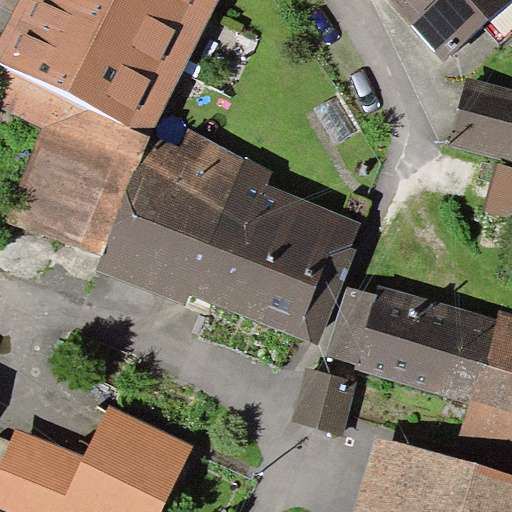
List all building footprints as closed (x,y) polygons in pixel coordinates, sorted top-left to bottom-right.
[(39,0),(3,71),(0,69),(0,73),(124,136),(158,68),(170,74),(175,65),(177,67),(186,55),(199,29),(203,16),(200,14),(205,5),(193,0),(39,0)] [(511,0),(392,0),(446,60),(511,0)] [(143,146),(124,136),(0,73),(0,108),(46,132),(9,227),(99,260),(143,146)] [(511,103),(463,90),(448,149),(511,165),(511,103)] [(327,297),(351,235),(257,196),(266,181),(235,165),(227,183),(203,172),(211,153),(183,138),(173,160),(143,146),(99,260),(200,300),(295,337),(296,334),(310,340),(327,297)] [(511,173),(493,168),(482,217),(511,225),(511,173)] [(324,361),(438,395),(459,325),(373,298),(371,303),(347,296),(324,361)] [(462,326),(459,325),(438,395),(441,396),(442,393),(471,402),(454,450),(511,468),(511,342),(463,328),(462,326)] [(292,424),(335,439),(349,386),(305,376),(292,424)] [(156,511),(184,454),(109,419),(81,478),(63,511),(156,511)] [(0,476),(0,509),(8,511),(63,511),(81,478),(11,449),(0,476)] [(511,511),(511,488),(402,455),(386,511),(511,511)]
